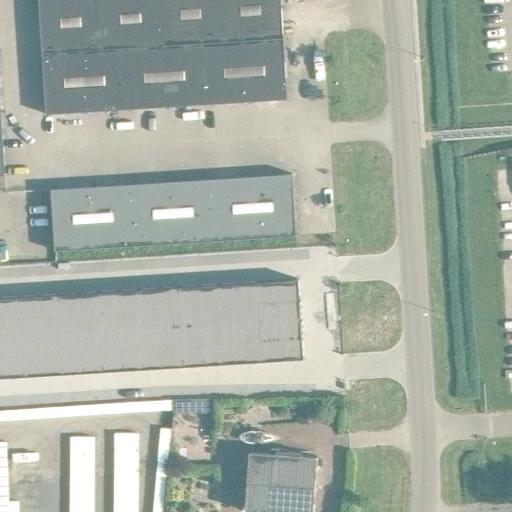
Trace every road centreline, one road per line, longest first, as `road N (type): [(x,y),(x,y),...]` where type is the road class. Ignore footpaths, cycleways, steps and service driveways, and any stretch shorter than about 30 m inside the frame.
road 1 (unclassified): [(421,511),(424,429),(398,34)]
road 2 (unknown): [(0,382),(419,357)]
road 3 (unknown): [(412,249),(0,268)]
